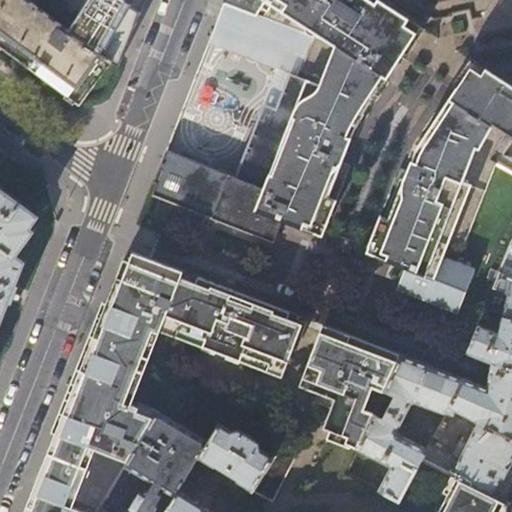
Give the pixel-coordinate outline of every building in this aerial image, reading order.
[(0,0),(0,44),(81,104),(97,83),(113,61),(67,32),(69,29),(28,0),(0,0)] [(88,0),(69,29),(67,32),(113,61),(119,65),(125,51),(144,0),(88,0)] [(167,148),(267,188),(298,113),(322,89),(336,43),(225,0),(203,54),(167,148)] [(259,209),(282,218),(313,231),(316,225),(318,218),(342,158),(351,134),(417,30),(390,12),(372,0),(224,0),(225,0),(336,43),(322,89),(298,113),(267,188),(259,209)] [(473,63),(432,125),(421,143),(405,179),(376,249),(374,254),(405,267),(397,288),(421,297),(439,254),(448,233),(483,154),(490,158),(505,131),(511,135),(511,82),(476,60),(475,60),(474,62),(474,61),(473,63)] [(267,188),(167,148),(159,165),(150,189),(266,235),(274,239),(282,218),(259,209),(267,188)] [(511,159),(499,157),(496,162),(511,170),(511,243),(511,159)] [(318,218),(316,225),(324,228),(342,184),(351,162),(342,158),(318,218)] [(368,245),(376,249),(405,179),(396,176),(380,215),(368,245)] [(0,320),(9,299),(11,300),(16,286),(14,285),(16,280),(23,262),(14,256),(32,231),(28,228),(36,216),(0,189),(0,320)] [(511,243),(482,308),(497,315),(497,314),(503,317),(511,318),(511,243)] [(180,333),(184,327),(210,337),(205,348),(210,351),(217,354),(220,348),(232,352),(229,358),(243,363),(247,353),(286,368),(305,318),(293,313),(127,249),(98,322),(65,407),(46,455),(23,511),(82,511),(73,508),(97,450),(123,460),(120,465),(125,467),(154,418),(133,408),(164,328),(180,333)] [(464,290),(460,288),(468,265),(446,257),(442,258),(439,254),(421,297),(456,311),(464,290)] [(475,324),(464,351),(491,362),(511,369),(511,318),(503,317),(499,333),(475,324)] [(345,445),(357,450),(373,416),(384,392),(401,355),(325,326),(304,382),(338,394),(325,429),(347,439),(345,445)] [(450,476),(511,503),(511,496),(511,395),(486,386),(485,387),(401,355),(384,392),(394,396),(381,419),(373,416),(357,450),(390,468),(377,491),(398,502),(420,462),(424,452),(423,447),(393,432),(391,429),(405,403),(409,402),(451,417),(454,410),(479,422),(466,445),(460,442),(453,456),(448,464),(450,476)] [(511,369),(491,362),(488,374),(486,386),(511,395),(511,369)] [(253,491),(275,456),(259,447),(259,440),(239,428),(232,430),(228,427),(235,416),(225,410),(207,441),(198,456),(213,466),(214,464),(238,480),(237,481),(253,491)] [(154,418),(125,467),(95,511),(153,511),(156,508),(156,504),(160,496),(156,494),(160,487),(174,496),(177,492),(198,456),(207,441),(158,411),(154,418)] [(288,434),(285,440),(294,445),(300,431),(285,424),(283,431),(288,434)] [(428,444),(424,452),(420,462),(450,476),(448,464),(453,456),(428,444)] [(275,456),(253,491),(273,501),(278,493),(276,491),(299,454),(281,446),(275,456)] [(508,511),(511,503),(450,476),(441,490),(445,493),(436,509),(439,511),(508,511)] [(209,511),(177,492),(174,496),(164,511),(209,511)]
